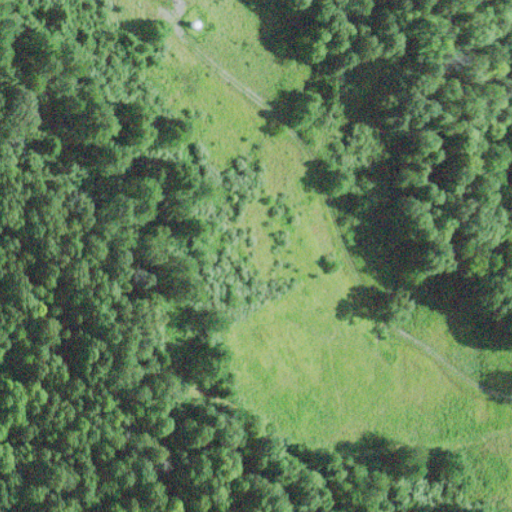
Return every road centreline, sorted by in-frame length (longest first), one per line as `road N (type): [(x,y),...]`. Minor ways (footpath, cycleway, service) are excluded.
road 1 (track): [(511,399),(480,391),(376,302),(351,268),(312,155),(160,0)]
road 2 (track): [(511,430),(461,443),(329,452),(236,410),(216,386),(192,379),(166,402),(137,511)]
